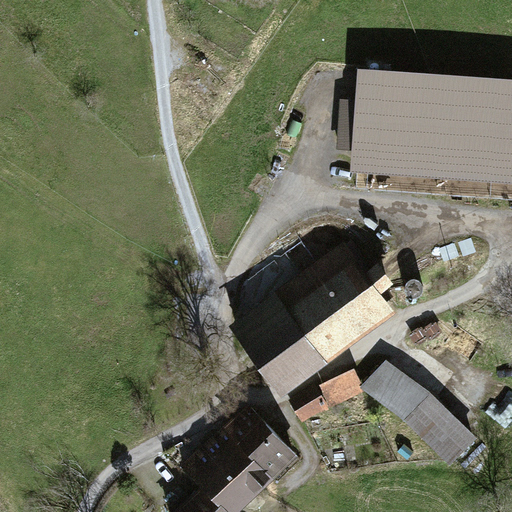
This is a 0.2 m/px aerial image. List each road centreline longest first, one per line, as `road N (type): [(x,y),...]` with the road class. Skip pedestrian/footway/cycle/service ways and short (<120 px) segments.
road 1 (unclassified): [(83,511),(115,466),(241,400),(282,402),(402,321),(443,304)]
road 2 (track): [(241,400),(162,148),(155,0)]
